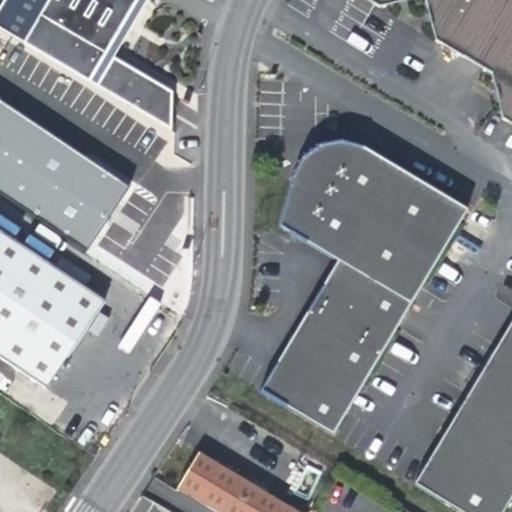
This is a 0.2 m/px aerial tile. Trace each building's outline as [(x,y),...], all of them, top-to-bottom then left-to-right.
[(48,0),(2,0),(0,5),(0,30),(22,44),(48,0)] [(48,0),(22,44),(88,82),(107,50),(136,0),(48,0)] [(88,82),(96,87),(113,58),(147,0),(136,0),(107,50),(88,82)] [(511,0),(365,0),(379,8),(409,0),(424,0),(434,41),(490,74),(501,119),(511,125),(511,0)] [(96,87),(170,131),(171,93),(113,58),(96,87)] [(0,189),(91,246),(131,182),(0,101),(0,189)] [(332,436),(466,211),(362,148),(340,142),(318,147),(300,159),(291,179),(277,227),(336,262),(259,392),(332,436)] [(0,359),(45,389),(73,348),(104,302),(0,232),(0,359)] [(502,511),(511,496),(511,320),(413,485),(457,511),(502,511)] [(294,511),(198,454),(176,489),(215,511),(294,511)]
